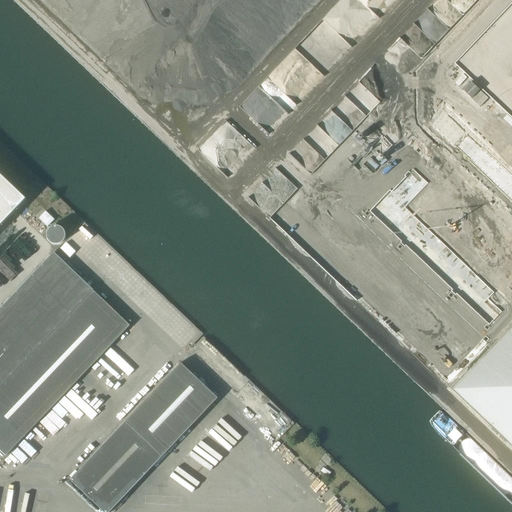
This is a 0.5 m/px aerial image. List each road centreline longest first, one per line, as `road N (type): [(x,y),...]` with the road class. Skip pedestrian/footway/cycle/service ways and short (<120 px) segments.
road 1 (unknown): [(511,463),(228,191)]
road 2 (unknown): [(185,145),(30,0)]
road 3 (unknown): [(276,148),(415,0)]
road 4 (unknown): [(276,148),(378,249)]
road 5 (unknown): [(317,0),(229,102)]
